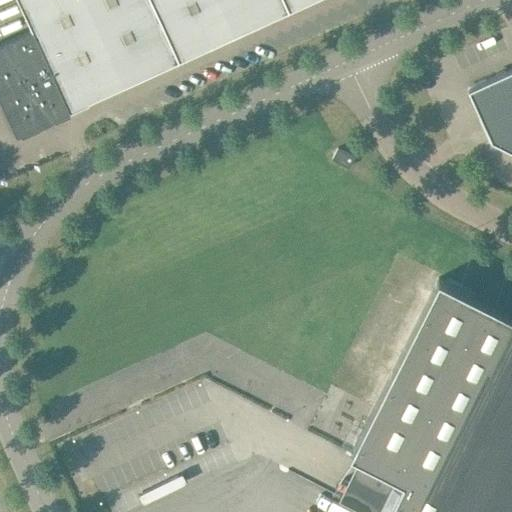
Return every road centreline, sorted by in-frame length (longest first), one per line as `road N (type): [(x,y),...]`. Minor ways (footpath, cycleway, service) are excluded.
road 1 (unclassified): [(11,273),(48,215),(101,174),(346,61)]
road 2 (unclassified): [(511,233),(409,172),(346,61)]
road 3 (unclassified): [(346,61),(481,0)]
